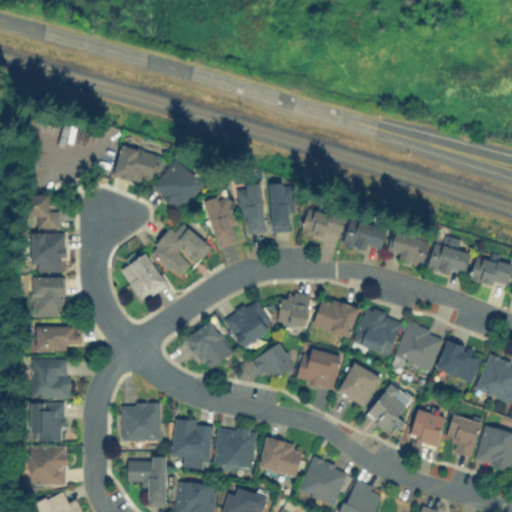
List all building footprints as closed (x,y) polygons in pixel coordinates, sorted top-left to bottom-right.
[(148,181),(155,150),(118,143),(112,174),(148,181)] [(150,183),(176,210),(202,184),(176,157),(150,183)] [(269,180),(269,229),(291,229),(291,180),(269,180)] [(258,182),(237,184),(243,232),(263,229),(258,182)] [(47,193),(26,193),(26,216),(36,216),(36,225),(57,225),(57,206),(47,206),(47,193)] [(215,245),(233,240),(220,193),(202,198),(215,245)] [(305,206),(299,229),(337,238),(343,215),(305,206)] [(341,240),(376,251),(384,227),(349,216),(341,240)] [(168,224),(147,249),(177,275),(190,260),(179,249),(182,245),(196,257),(208,244),(182,221),(174,229),(168,224)] [(387,254),(420,263),(427,239),(394,229),(387,254)] [(63,230),(30,230),(30,269),(63,269),(63,230)] [(465,245),(431,239),(426,267),(459,273),(465,245)] [(119,267),(140,298),(164,281),(143,250),(119,267)] [(475,253),(469,278),(505,286),(510,261),(475,253)] [(30,314),(61,314),(61,274),(30,274),(30,314)] [(304,290),(276,291),(278,323),(305,322),(304,290)] [(310,323),(348,335),(357,305),(319,293),(310,323)] [(239,345),(267,329),(261,319),(267,315),(254,295),(221,315),(239,345)] [(351,340),(387,354),(401,317),(365,303),(351,340)] [(442,333),(407,318),(391,355),(426,370),(442,333)] [(182,337),(204,369),(230,351),(208,319),(182,337)] [(79,323),(33,323),(33,347),(79,347),(79,323)] [(445,337),(433,366),(468,381),(480,352),(445,337)] [(268,371),(270,375),(291,365),(279,341),(249,356),(259,375),(268,371)] [(293,377),(330,387),(339,354),(302,344),(293,377)] [(511,360),(486,351),(473,388),(509,401),(511,392),(511,364),(511,360)] [(68,356),(28,356),(28,396),(68,396),(68,356)] [(377,372),(349,360),(336,391),(365,403),(377,372)] [(409,398),(388,381),(364,412),(384,428),(409,398)] [(120,439),(160,439),(160,399),(120,399),(120,439)] [(28,439),(63,439),(63,400),(28,400),(28,439)] [(434,445),(443,415),(416,406),(406,437),(434,445)] [(451,450),(469,454),(478,419),(450,412),(444,436),(454,438),(451,450)] [(209,418),(171,416),(169,455),(208,457),(209,418)] [(210,461),(249,468),(255,428),(216,422),(210,461)] [(510,469),(511,462),(511,430),(483,422),(472,458),(510,469)] [(264,434),(256,466),(293,475),(301,443),(264,434)] [(66,444),(25,444),(25,483),(66,483),(66,444)] [(296,488),(331,504),(347,469),(311,453),(296,488)] [(164,454),(125,454),(125,481),(145,481),(145,504),(164,504),(164,454)] [(371,511),(381,488),(351,476),(337,511),(371,511)] [(211,511),(215,482),(175,477),(170,511),(211,511)] [(218,511),(260,511),(265,492),(235,486),(234,493),(223,491),(218,511)] [(77,511),(80,511),(75,498),(67,501),(62,488),(27,503),(30,511),(77,511)] [(274,511),(297,511),(280,502),(274,511)] [(436,511),(438,508),(419,503),(416,511),(436,511)]
